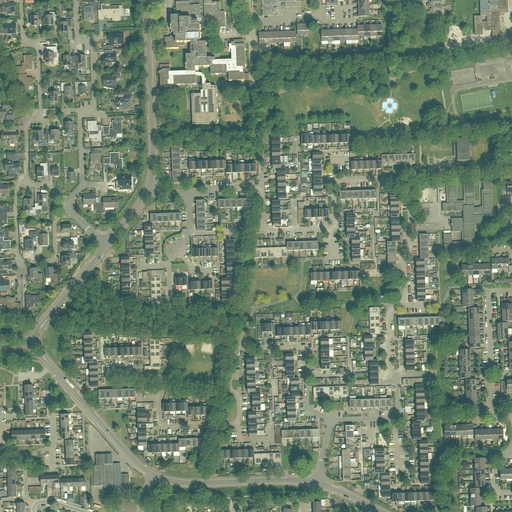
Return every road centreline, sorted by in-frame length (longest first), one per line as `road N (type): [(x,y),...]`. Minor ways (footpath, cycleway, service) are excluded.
road 1 (residential): [(67,204),(82,186),(80,119),(94,99),(92,51),(76,34),(75,0)]
road 2 (residential): [(21,0),(22,36),(38,46),(41,107),(26,125),(28,183)]
road 3 (residential): [(404,306),(407,187),(335,180)]
road 4 (tertiary): [(150,185),(148,0)]
road 5 (residential): [(28,183),(15,192),(20,260),(53,259),(54,225),(67,204)]
road 6 (residential): [(306,377),(301,347),(236,349),(229,388),(239,424)]
road 7 (tertiary): [(316,483),(152,476)]
road 8 (tertiary): [(152,476),(44,358)]
road 9 (residential): [(511,416),(489,407),(487,297),(511,291)]
road 10 (residential): [(239,424),(164,427),(158,403),(166,377)]
